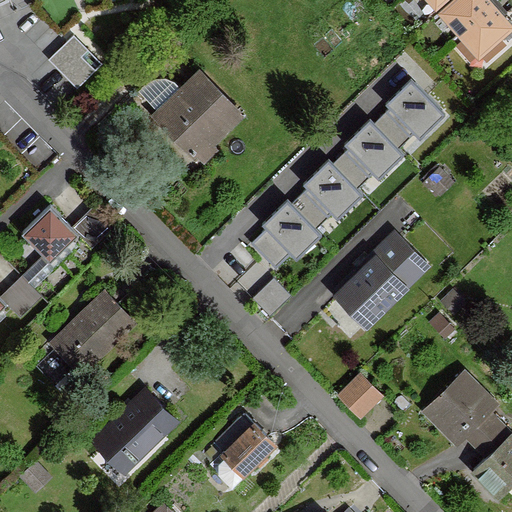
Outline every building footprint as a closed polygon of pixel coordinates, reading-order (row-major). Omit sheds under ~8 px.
[(494,4),(490,0),(454,0),(442,11),(461,33),(494,4)] [(511,24),(509,21),(494,4),(461,33),(480,55),(511,26),(511,24)] [(97,68),(68,40),(53,55),(81,83),(97,68)] [(159,110),(156,113),(195,154),(209,141),(212,144),(243,114),(200,70),(182,88),(159,110)] [(141,91),(159,110),(182,88),(171,79),(159,77),(149,82),(141,91)] [(447,112),(412,77),(387,102),(392,107),(377,121),(402,145),(416,131),(422,137),(447,112)] [(405,152),(370,117),(345,142),(350,146),(335,161),(360,185),(374,171),(381,177),(405,152)] [(364,192),(329,157),(304,182),(309,186),(294,201),(319,225),(333,211),(340,217),(364,192)] [(453,180),(440,165),(425,179),(439,194),(453,180)] [(323,232),(288,197),(263,222),(268,226),(253,241),(278,265),(292,251),(299,257),(323,232)] [(93,202),(71,224),(80,233),(91,244),(113,221),(93,202)] [(52,204),(24,231),(43,252),(51,260),(80,233),(71,224),(52,204)] [(398,237),(340,293),(368,322),(426,265),(398,237)] [(43,252),(0,293),(9,302),(20,314),(42,293),(33,284),(55,264),(51,260),(43,252)] [(258,292),(277,309),(296,290),(277,272),(258,292)] [(108,291),(55,342),(82,370),(135,320),(108,291)] [(0,293),(0,310),(9,302),(0,293)] [(275,312),(258,294),(248,303),(265,321),(271,315),(275,312)] [(351,384),(372,405),(384,393),(364,371),(351,384)] [(463,372),(427,408),(459,440),(495,404),(463,372)] [(351,384),(340,394),(361,415),(372,405),(351,384)] [(148,391),(97,440),(125,468),(176,419),(148,391)] [(216,442),(221,447),(251,417),(247,413),(216,442)] [(506,427),(494,416),(475,434),(486,445),(506,427)] [(251,417),(221,447),(228,454),(245,471),(275,442),(251,417)] [(511,482),(511,434),(510,432),(474,468),(500,494),(511,482)] [(245,471),(228,454),(221,461),(222,463),(218,467),(234,484),(247,472),(245,471)] [(173,511),(166,503),(156,511),(173,511)] [(361,511),(354,503),(343,511),(361,511)]
